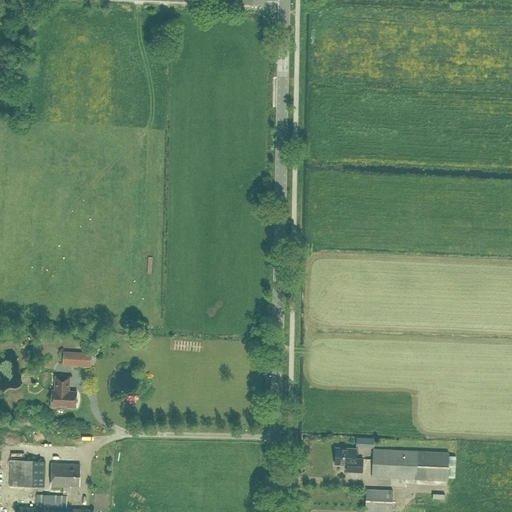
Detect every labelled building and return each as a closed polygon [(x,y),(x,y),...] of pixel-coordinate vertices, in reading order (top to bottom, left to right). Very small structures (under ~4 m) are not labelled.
[(63,351),(62,365),(90,367),(91,353),(63,351)] [(75,408),(76,392),(69,391),(70,377),(55,376),(54,390),(52,390),(51,406),(75,408)] [(346,472),(362,473),(362,459),(355,459),(356,449),(335,448),(335,465),(347,465),(346,472)] [(371,477),(447,482),(448,453),(373,449),(371,477)] [(44,487),(45,461),(38,461),(38,460),(9,460),(9,486),(44,487)] [(70,488),(70,486),(79,486),(80,464),(51,463),(50,487),(63,487),(70,488)] [(391,511),(392,490),(366,489),(364,511),(391,511)] [(91,511),(91,510),(91,509),(65,508),(66,496),(37,495),(36,507),(17,506),(17,511),(91,511)]
